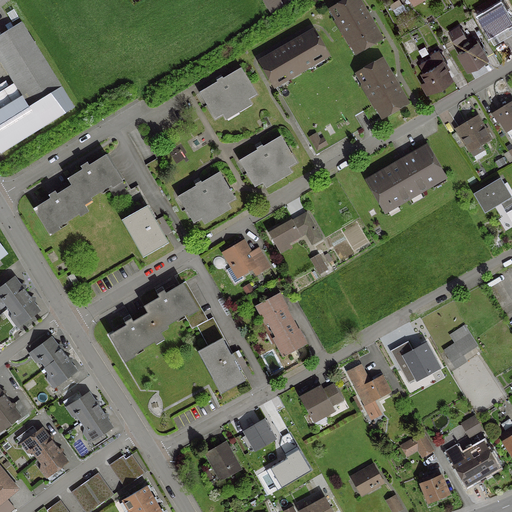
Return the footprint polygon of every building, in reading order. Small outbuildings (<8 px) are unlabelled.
[(266,0),(273,12),(286,5),(282,0),(266,0)] [(355,41),(360,50),(379,38),(356,0),(348,0),(335,7),(340,16),(336,19),(335,22),(340,30),(342,29),(344,33),(342,35),(347,43),(350,44),(355,41)] [(511,25),(511,23),(502,7),(479,20),(489,38),(511,25)] [(12,27),(7,31),(0,34),(0,62),(21,96),(0,108),(0,153),(73,108),(20,22),(12,27)] [(464,36),(458,27),(449,32),(456,44),(459,42),(458,40),(464,36)] [(308,66),(307,63),(324,53),(312,31),(289,45),(290,46),(284,50),(283,48),(260,62),(272,83),(284,76),(285,79),(308,66)] [(458,51),(467,68),(486,57),(476,41),(470,44),(469,41),(467,42),(462,45),(463,48),(458,51)] [(427,91),(432,88),(450,77),(441,60),(443,59),(437,50),(430,54),(432,57),(419,64),(423,70),(421,71),(426,79),(421,81),(427,91)] [(392,79),(381,60),(361,72),(366,80),(362,83),(361,86),(366,94),(368,93),(371,98),(368,99),(373,107),(377,108),(381,105),(386,114),(405,103),(392,79)] [(206,106),(214,119),(256,95),(240,68),(222,79),(221,77),(215,80),(216,82),(198,93),(206,106)] [(506,132),(511,127),(511,102),(494,112),(506,132)] [(479,145),(489,139),(476,117),(456,129),(475,161),(485,155),(479,145)] [(316,150),(325,145),(322,139),(318,141),(315,135),(309,138),(316,150)] [(262,182),(287,167),(295,163),(280,136),(262,147),(261,145),(255,148),(256,150),(238,160),(254,187),(262,182)] [(397,163),(367,180),(383,209),(395,202),(396,204),(431,184),(430,182),(442,175),(425,147),(405,158),(406,161),(399,165),(397,163)] [(70,185),(82,203),(107,188),(114,199),(121,195),(126,204),(141,196),(135,187),(127,191),(120,179),(105,155),(88,165),(86,162),(79,166),(81,169),(66,179),(70,185)] [(184,210),(192,223),(234,199),(218,172),(200,183),(199,181),(194,184),(195,186),(177,197),(184,210)] [(500,202),(504,208),(511,203),(511,202),(499,180),(474,195),(484,211),(500,202)] [(82,203),(70,185),(56,194),(54,191),(47,195),(49,198),(35,207),(32,209),(47,233),(86,209),(82,203)] [(167,242),(163,236),(141,196),(126,204),(132,214),(121,220),(142,257),(167,242)] [(291,222),(290,220),(268,233),(277,248),(310,230),(315,231),(305,214),(298,218),(299,219),(292,223),(291,222)] [(242,242),(228,250),(224,253),(237,276),(255,265),(257,268),(266,263),(258,251),(250,256),(242,242)] [(317,255),(310,259),(318,274),(326,269),(317,255)] [(72,274),(68,276),(72,284),(77,281),(72,274)] [(23,286),(19,286),(14,279),(8,283),(3,277),(0,279),(0,291),(3,296),(2,299),(8,307),(25,295),(22,291),(23,286)] [(143,306),(146,312),(156,328),(164,324),(165,326),(183,315),(191,329),(196,326),(202,337),(216,329),(210,318),(204,321),(182,283),(165,293),(163,290),(156,294),(158,297),(143,306)] [(272,329),(286,322),(291,319),(285,308),(286,307),(278,294),(255,306),(264,324),(269,322),(272,329)] [(7,308),(13,316),(17,316),(20,321),(15,325),(20,332),(36,321),(31,315),(37,310),(32,303),(32,299),(28,298),(25,295),(8,307),(7,308)] [(160,334),(156,328),(146,312),(132,321),(130,318),(123,322),(125,325),(115,331),(113,332),(108,335),(121,358),(131,352),(133,354),(153,342),(152,339),(160,334)] [(276,336),(272,338),(282,356),(305,343),(298,330),(297,330),(291,319),(286,322),(272,329),(276,336)] [(205,357),(201,359),(214,382),(218,380),(224,391),(243,380),(238,370),(246,366),(237,350),(230,354),(216,329),(202,337),(207,346),(201,349),(205,357)] [(40,356),(39,359),(45,367),(62,355),(59,351),(60,346),(55,346),(50,339),(48,341),(43,335),(28,346),(33,353),(34,352),(36,351),(40,356)] [(472,348),(465,337),(444,351),(450,362),(472,348)] [(427,343),(404,356),(417,380),(440,368),(427,343)] [(69,359),(65,358),(62,355),(45,367),(44,368),(50,376),(54,376),(57,381),(51,386),(57,393),(72,381),(68,375),(74,370),(69,363),(69,359)] [(346,371),(353,385),(363,405),(364,405),(368,413),(371,418),(379,414),(372,401),(389,391),(381,376),(369,382),(360,364),(346,371)] [(319,387),(300,397),(313,421),(332,410),(329,405),(340,399),(332,385),(325,389),(328,394),(324,396),(319,387)] [(67,409),(71,406),(73,405),(76,410),(76,414),(81,422),(99,410),(96,406),(97,402),(93,401),(88,394),(81,398),(77,392),(62,402),(67,409)] [(9,404),(6,400),(0,404),(0,425),(1,427),(0,428),(0,429),(13,420),(15,423),(27,414),(18,400),(12,404),(9,404)] [(106,415),(102,414),(99,410),(81,422),(87,430),(90,431),(94,436),(87,440),(92,447),(97,444),(92,438),(110,426),(105,419),(106,415)] [(276,426),(283,422),(277,411),(270,415),(276,426)] [(473,416),(460,424),(469,438),(482,430),(473,416)] [(274,439),(268,430),(262,420),(243,431),(255,450),(274,439)] [(31,450),(37,458),(53,446),(50,442),(51,437),(47,437),(41,430),(37,433),(31,426),(16,438),(21,445),(27,441),(31,447),(31,450)] [(502,441),(511,456),(511,427),(499,436),(503,441),(502,441)] [(431,450),(422,435),(402,446),(406,454),(417,448),(421,455),(431,450)] [(224,442),(212,448),(204,453),(215,471),(214,472),(219,481),(240,469),(240,468),(239,469),(224,442)] [(56,449),(53,446),(37,458),(43,466),(39,469),(50,484),(64,473),(59,466),(65,461),(60,454),(61,450),(56,449)] [(455,447),(446,452),(464,484),(496,465),(485,446),(462,459),(455,447)] [(289,459),(272,469),(282,486),(310,470),(299,450),(288,457),(289,459)] [(122,455),(109,464),(125,486),(137,478),(122,455)] [(382,481),(377,473),(373,466),(353,477),(362,492),(382,481)] [(0,501),(16,489),(0,469),(0,501)] [(96,474),(71,491),(85,511),(88,511),(111,496),(96,474)] [(428,480),(420,484),(427,502),(437,498),(441,499),(445,497),(446,494),(447,494),(440,475),(434,478),(433,475),(427,478),(428,480)] [(129,495),(122,499),(129,511),(152,498),(145,486),(129,495)] [(391,511),(395,511),(401,509),(394,496),(385,501),(391,511)] [(331,511),(324,498),(318,501),(316,497),(314,498),(317,502),(298,511),(331,511)] [(155,503),(152,498),(129,511),(154,511),(158,510),(155,503)] [(45,510),(46,511),(65,511),(58,501),(45,510)]
